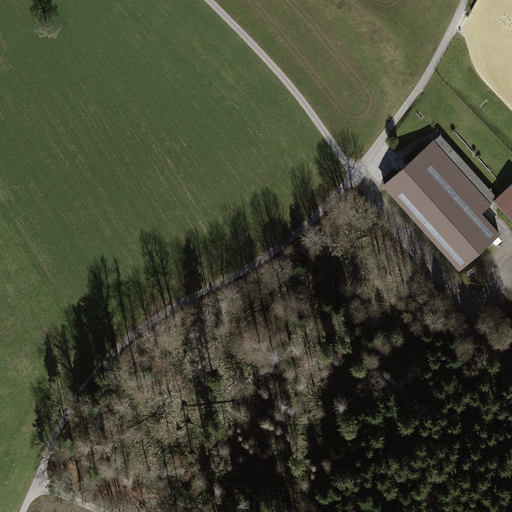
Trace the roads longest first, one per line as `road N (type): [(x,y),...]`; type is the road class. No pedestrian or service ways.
road 1 (track): [(356,174),(303,230),(120,343),(61,418),(35,482)]
road 2 (track): [(356,174),(511,359)]
road 3 (track): [(211,0),(308,107),(356,174)]
road 4 (track): [(463,0),(419,86),(356,174)]
